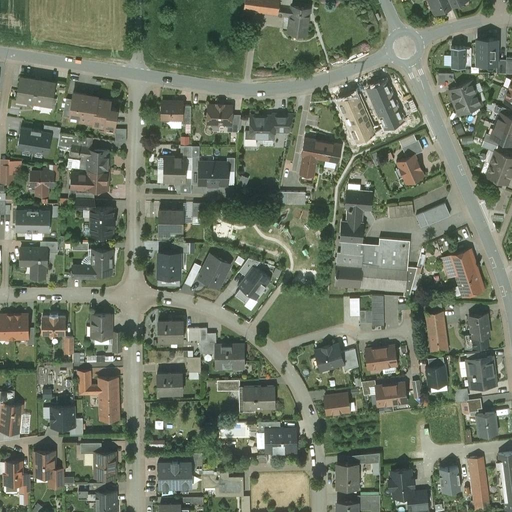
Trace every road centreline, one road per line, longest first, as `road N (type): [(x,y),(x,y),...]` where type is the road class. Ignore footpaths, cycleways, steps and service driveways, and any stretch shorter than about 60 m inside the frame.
road 1 (residential): [(317,511),(308,411),(273,353),(208,308),(133,296)]
road 2 (residential): [(511,320),(488,242),(409,62)]
road 3 (tertiary): [(138,75),(269,89),(390,54)]
road 4 (residential): [(138,75),(133,296)]
road 5 (residential): [(133,296),(135,511)]
road 6 (tertiary): [(0,52),(138,75)]
road 7 (residential): [(133,296),(0,295)]
